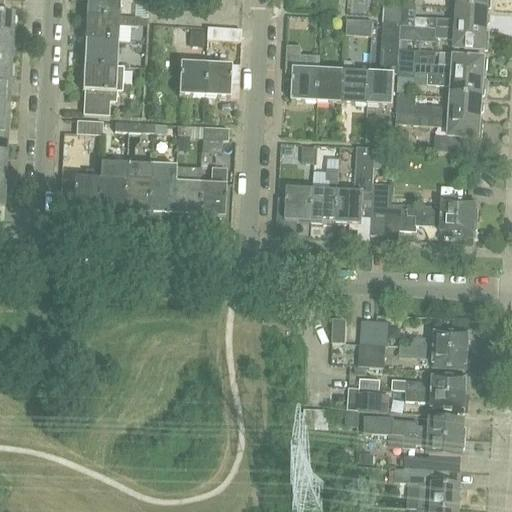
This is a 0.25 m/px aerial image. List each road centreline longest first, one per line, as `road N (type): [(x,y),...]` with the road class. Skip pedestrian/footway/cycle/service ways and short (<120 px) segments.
road 1 (residential): [(245,277),(260,0)]
road 2 (residential): [(38,267),(51,0)]
road 3 (unclassified): [(511,294),(245,277)]
road 4 (unclassified): [(245,277),(38,267)]
